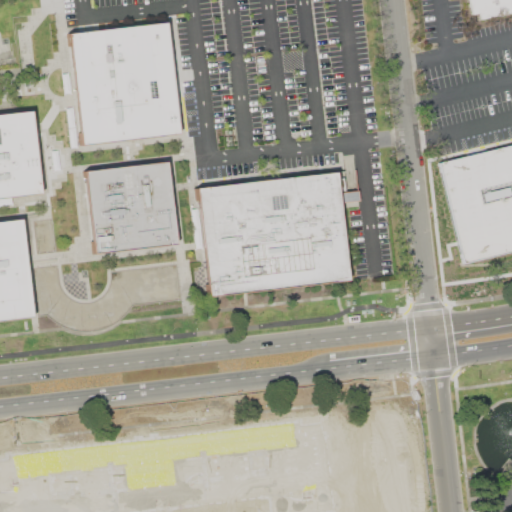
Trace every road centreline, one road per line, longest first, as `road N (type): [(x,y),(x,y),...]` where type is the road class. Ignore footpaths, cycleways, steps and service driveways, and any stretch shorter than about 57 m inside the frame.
road 1 (secondary): [(347,337),(0,376)]
road 2 (secondary): [(0,412),(332,374)]
road 3 (residential): [(432,327),(395,0)]
road 4 (residential): [(452,511),(436,360)]
